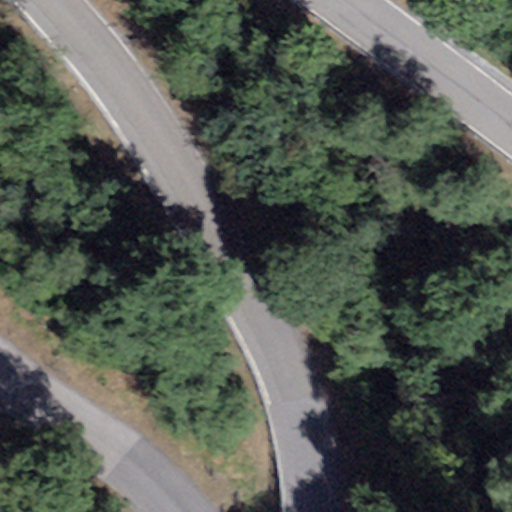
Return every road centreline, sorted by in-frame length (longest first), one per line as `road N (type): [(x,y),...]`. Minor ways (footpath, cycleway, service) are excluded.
road 1 (tertiary): [(307,511),(305,448),(274,346),(120,87),(43,0)]
road 2 (tertiary): [(0,376),(110,450),(178,511)]
road 3 (tertiary): [(338,0),(511,125)]
